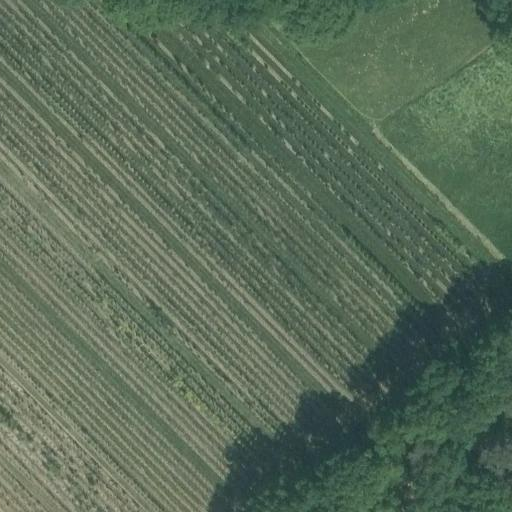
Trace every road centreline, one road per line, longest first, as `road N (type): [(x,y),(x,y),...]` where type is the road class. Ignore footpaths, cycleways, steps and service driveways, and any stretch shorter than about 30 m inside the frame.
road 1 (track): [(242,0),(511,299)]
road 2 (track): [(511,312),(238,511)]
